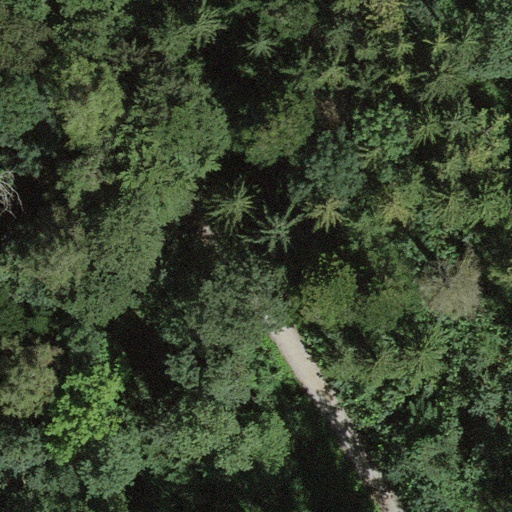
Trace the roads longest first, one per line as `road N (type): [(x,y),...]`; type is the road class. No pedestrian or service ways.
road 1 (track): [(103,0),(413,511)]
road 2 (track): [(182,0),(127,40),(0,102)]
